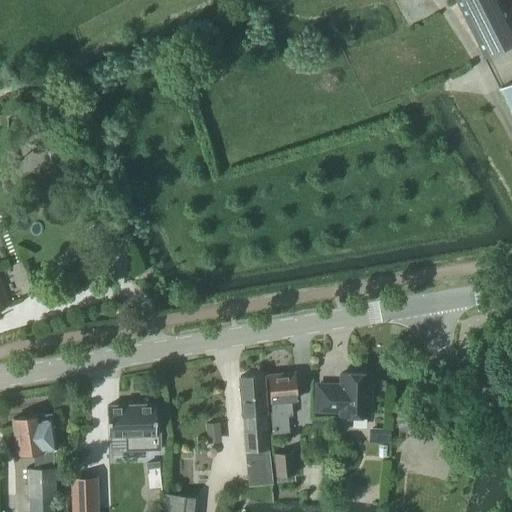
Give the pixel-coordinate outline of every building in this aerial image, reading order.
[(511,6),(507,9),(502,0),(458,0),(486,56),(511,43),(511,18),(511,6)] [(511,106),(511,79),(501,85),(511,106)] [(118,228),(126,224),(121,214),(113,218),(118,228)] [(0,306),(10,303),(0,277),(0,306)] [(292,397),(298,397),(296,370),(269,373),(273,410),(272,410),(274,432),(290,430),(288,414),(293,413),(292,397)] [(369,414),(370,371),(342,371),(342,383),(318,383),(317,408),(341,408),(341,413),(369,414)] [(272,483),(269,448),(264,373),(241,375),(249,485),(272,483)] [(155,433),(154,405),(106,406),(107,436),(126,436),(127,450),(145,449),(159,449),(158,433),(155,433)] [(19,452),(56,446),(52,411),(39,413),(39,412),(14,416),(19,452)] [(220,437),(219,423),(206,424),(207,438),(220,437)] [(383,430),(374,429),(374,442),(388,443),(388,430),(383,430)] [(277,483),(296,481),(292,452),(273,454),(277,483)] [(147,494),(162,492),(159,462),(144,463),(147,494)] [(53,511),(53,492),(55,492),(54,465),(27,466),(28,493),(30,493),(30,511),(53,511)] [(96,511),(96,492),(72,493),(72,511),(96,511)] [(192,511),(194,497),(162,494),(160,511),(192,511)]
